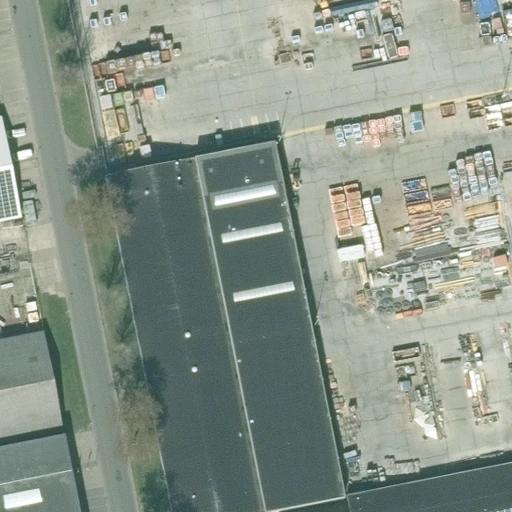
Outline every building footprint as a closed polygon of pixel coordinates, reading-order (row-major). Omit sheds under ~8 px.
[(0,223),(20,219),(9,165),(1,120),(0,120),(0,223)] [(201,202),(282,186),(274,145),(105,178),(170,511),(289,511),(344,502),(309,321),(227,337),(201,202)] [(370,157),(346,160),(350,187),(373,185),(370,157)] [(0,450),(0,445),(62,434),(43,334),(0,342),(0,511),(78,511),(70,471),(64,438),(0,450)] [(511,511),(511,464),(346,498),(348,511),(511,511)]
